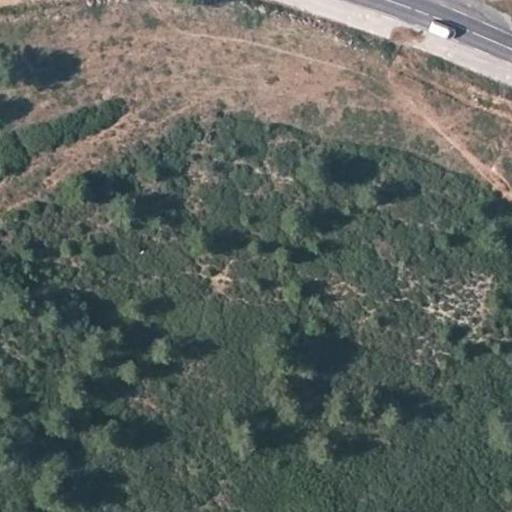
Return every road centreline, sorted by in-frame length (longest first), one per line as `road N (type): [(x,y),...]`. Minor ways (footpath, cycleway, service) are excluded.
road 1 (track): [(511,197),(419,95),(404,5)]
road 2 (tertiary): [(384,0),(511,50)]
